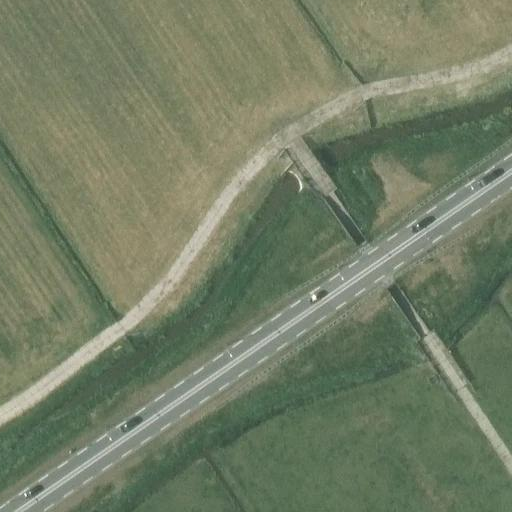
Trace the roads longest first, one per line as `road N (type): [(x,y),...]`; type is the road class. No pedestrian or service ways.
road 1 (track): [(0,416),(148,308),(241,179),(287,136),(350,98),(481,69),(511,54)]
road 2 (primary): [(18,511),(511,171)]
road 3 (track): [(287,136),(511,467)]
